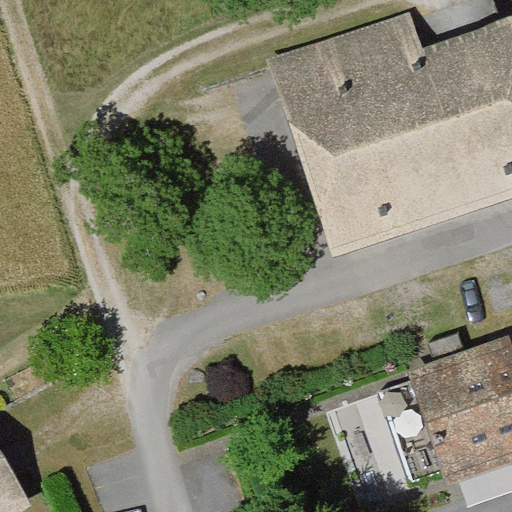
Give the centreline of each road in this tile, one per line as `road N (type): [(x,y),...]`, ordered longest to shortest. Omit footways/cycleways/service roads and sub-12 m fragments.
road 1 (unknown): [(164,511),(115,377),(511,226)]
road 2 (unknown): [(68,222),(87,158),(148,87),(378,0)]
